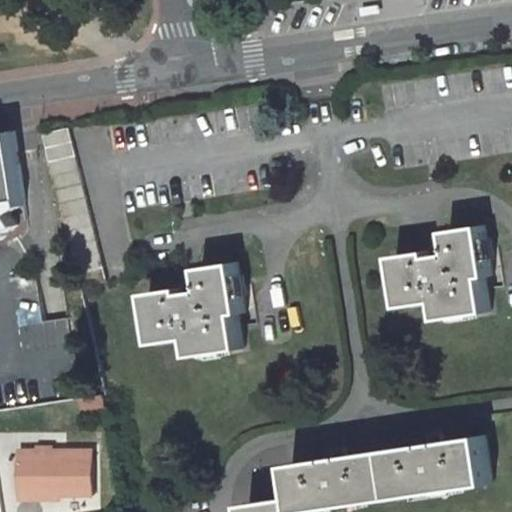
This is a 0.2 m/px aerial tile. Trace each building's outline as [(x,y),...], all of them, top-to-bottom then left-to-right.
[(106,273),(71,123),(43,130),(79,280),(106,273)] [(0,238),(3,236),(5,233),(5,230),(16,224),(16,219),(12,216),(11,211),(9,200),(22,198),(12,129),(0,131),(0,238)] [(22,198),(9,200),(11,211),(23,205),(22,198)] [(457,246),(402,256),(409,308),(444,302),(446,318),(497,310),(492,276),(498,275),(491,224),(455,229),(457,246)] [(205,280),(149,288),(156,338),(189,333),(192,351),(243,343),(238,310),(245,309),(238,257),(203,262),(205,280)] [(297,511),(297,508),(492,481),(485,433),(290,460),(295,493),(250,500),(251,511),(297,511)] [(40,496),(63,496),(95,495),(94,450),(22,450),(22,500),(39,500),(40,496)]
